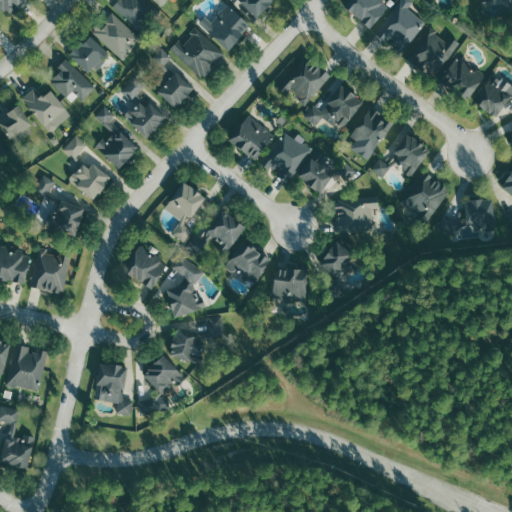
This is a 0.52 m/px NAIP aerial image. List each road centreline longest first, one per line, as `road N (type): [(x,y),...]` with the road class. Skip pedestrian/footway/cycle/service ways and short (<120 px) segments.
road 1 (tertiary): [(33,511),(58,452),(110,238),(130,205),(317,0)]
road 2 (tertiary): [(478,511),(376,460),(285,428),(207,437),(133,460),(58,452)]
road 3 (residential): [(93,295),(136,306),(147,317),(136,341),(0,309)]
road 4 (residential): [(308,11),(473,150)]
road 5 (residential): [(186,147),(291,224)]
